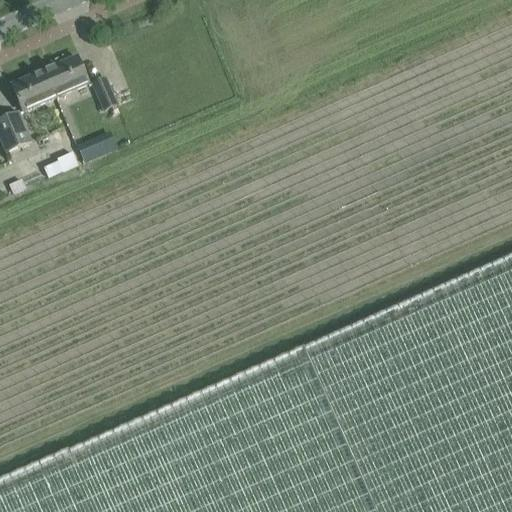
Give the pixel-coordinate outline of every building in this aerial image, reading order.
[(89,86),(85,77),(77,59),(45,72),(45,73),(56,100),(89,86)] [(56,100),(45,73),(45,72),(12,87),(20,105),(23,114),(56,100)] [(116,105),(106,80),(93,85),(103,110),(116,105)] [(0,139),(7,155),(32,144),(18,115),(0,123),(0,139)] [(77,146),(85,164),(101,157),(94,139),(77,146)] [(59,164),(44,170),(49,181),(64,175),(64,176),(85,167),(79,153),(58,162),(59,164)] [(23,183),(10,188),(15,197),(27,192),(23,183)] [(511,511),(511,257),(304,350),(304,349),(70,453),(69,451),(0,481),(0,511),(511,511)]
